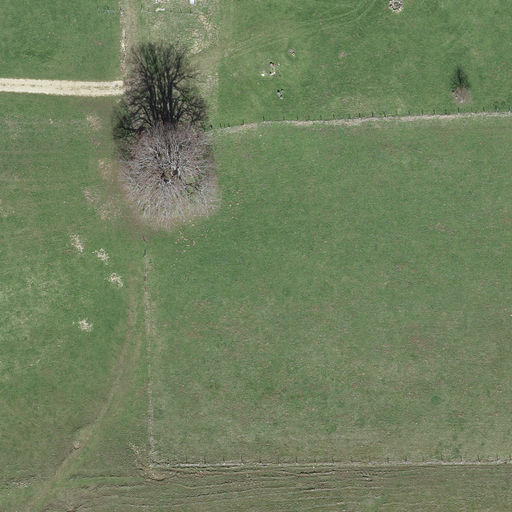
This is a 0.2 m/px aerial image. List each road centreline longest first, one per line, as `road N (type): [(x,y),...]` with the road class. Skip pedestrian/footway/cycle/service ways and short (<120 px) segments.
road 1 (track): [(43,511),(69,488),(100,437),(130,340),(136,88)]
road 2 (track): [(0,82),(136,88),(132,0)]
